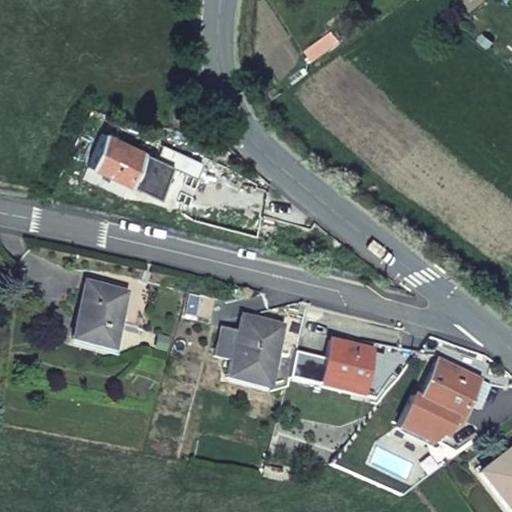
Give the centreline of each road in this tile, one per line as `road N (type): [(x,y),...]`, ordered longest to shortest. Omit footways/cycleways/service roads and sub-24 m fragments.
road 1 (residential): [(0,213),(494,335)]
road 2 (residential): [(220,0),(217,52),(244,130),(494,335)]
